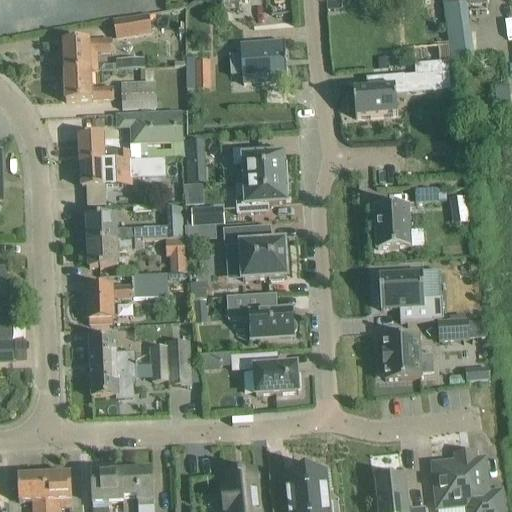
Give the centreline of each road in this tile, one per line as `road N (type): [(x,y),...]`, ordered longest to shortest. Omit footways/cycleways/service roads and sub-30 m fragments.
road 1 (residential): [(49,437),(38,159),(26,123),(0,96)]
road 2 (residential): [(331,424),(49,437)]
road 3 (residential): [(331,424),(320,203),(331,163)]
road 4 (residential): [(331,163),(312,0)]
road 5 (residential): [(479,425),(412,433),(331,424)]
